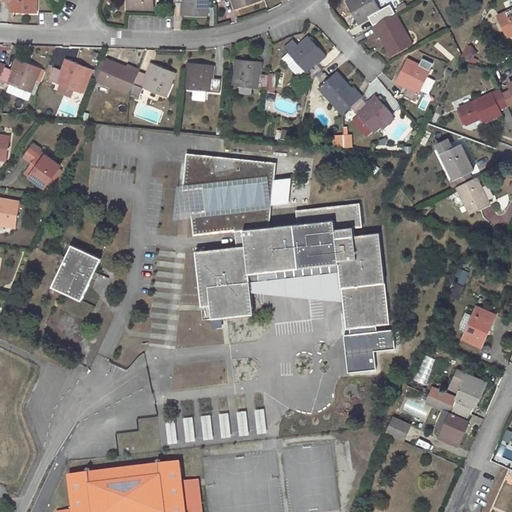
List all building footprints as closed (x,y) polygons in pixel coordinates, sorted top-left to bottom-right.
[(12,0),(12,12),(37,13),(37,0),(12,0)] [(128,0),(128,9),(154,10),(154,0),(128,0)] [(208,0),(174,0),(174,2),(184,3),(184,14),(208,16),(208,0)] [(260,0),(223,0),(224,0),(234,0),(237,9),(260,0)] [(373,25),(372,26),(378,37),(380,36),(385,44),(387,42),(393,55),(412,44),(392,8),(382,13),(374,0),(348,0),(346,1),(357,23),(369,17),(373,25)] [(511,9),(497,16),(506,36),(511,33),(511,9)] [(309,36),(289,53),(312,79),(322,70),(316,62),(325,54),(309,36)] [(430,70),(429,69),(433,62),(423,57),(419,65),(407,58),(396,80),(407,86),(403,95),(415,101),(430,70)] [(269,74),(259,73),(261,60),(236,58),(234,84),(268,87),(269,74)] [(0,79),(31,92),(41,68),(18,59),(14,70),(5,66),(5,65),(0,62),(0,79)] [(54,67),(49,79),(59,84),(56,91),(78,99),(86,80),(90,69),(90,68),(68,59),(63,70),(54,67)] [(105,61),(96,80),(129,94),(130,93),(139,96),(143,87),(165,96),(176,72),(153,63),(148,74),(139,71),(139,69),(127,64),(126,66),(118,63),(116,65),(105,61)] [(221,78),(211,78),(212,64),(188,62),(185,88),(219,92),(221,78)] [(368,104),(361,96),(362,96),(354,87),(352,89),(345,82),(344,83),(335,73),(319,87),(342,114),(351,106),(358,115),(352,119),(367,135),(372,130),(374,132),(393,115),(377,96),(368,104)] [(511,81),(509,83),(511,90),(503,94),(508,105),(511,102),(511,81)] [(500,89),(457,108),(465,124),(482,117),(484,122),(501,114),(499,109),(508,105),(503,94),(500,89)] [(353,136),(336,133),(334,144),(352,147),(353,136)] [(0,155),(8,157),(11,136),(0,134),(0,155)] [(33,143),(25,154),(34,160),(32,163),(25,172),(44,187),(60,165),(40,151),(42,149),(33,143)] [(461,144),(442,154),(454,179),(458,177),(470,172),(474,170),(461,144)] [(269,226),(264,181),(275,180),(277,162),(187,153),(183,190),(204,188),(206,210),(192,211),(194,235),(235,230),(237,247),(196,251),(202,306),(211,305),(212,318),(254,313),(251,291),(249,272),(339,263),(343,301),(346,328),(390,324),(379,232),(355,235),(354,228),(362,226),(360,203),(296,210),(298,223),(269,226)] [(25,154),(23,157),(32,163),(34,160),(25,154)] [(441,166),(448,180),(452,178),(445,164),(441,166)] [(470,172),(458,177),(462,184),(472,178),(470,172)] [(462,184),(457,186),(470,213),(490,203),(477,176),(472,178),(462,184)] [(269,226),(275,180),(264,181),(269,226)] [(0,224),(16,227),(20,202),(0,198),(0,224)] [(72,245),(52,287),(81,300),(101,258),(72,245)] [(343,301),(339,263),(249,272),(251,291),(343,301)] [(492,322),(491,322),(495,314),(477,307),(473,315),(466,313),(459,328),(466,331),(463,338),(482,347),(492,322)] [(430,395),(471,413),(474,405),(476,406),(486,382),(468,374),(459,369),(452,384),(454,389),(460,392),(457,398),(450,395),(433,387),(430,395)] [(451,412),(439,438),(458,446),(469,422),(468,421),(471,413),(430,395),(427,402),(451,412)] [(266,409),(257,409),(258,432),(267,432),(266,409)] [(239,411),(240,436),(250,435),(249,411),(239,411)] [(221,413),(222,437),(232,437),(231,412),(221,413)] [(198,416),(199,441),(214,440),(213,415),(198,416)] [(167,419),(169,443),(196,441),(195,417),(167,419)] [(390,434),(397,419),(393,417),(386,432),(390,434)] [(390,434),(403,439),(407,432),(404,430),(407,423),(397,419),(390,434)] [(73,509),(57,511),(202,511),(198,481),(182,482),(179,463),(69,476),(73,509)]
